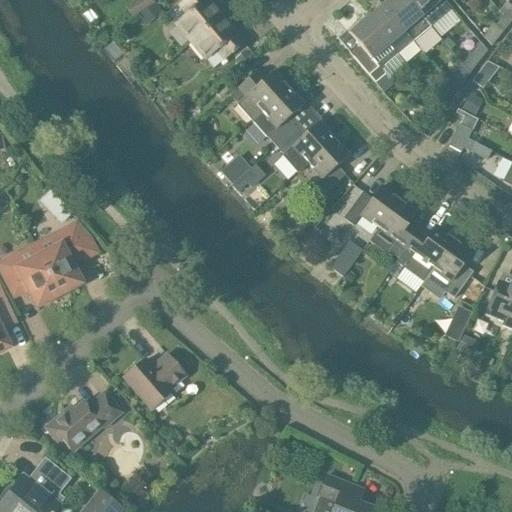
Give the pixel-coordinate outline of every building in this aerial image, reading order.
[(133,0),(125,4),(132,16),(156,3),(154,0),(133,0)] [(191,42),(221,16),(207,0),(186,0),(179,6),(187,15),(176,24),(191,42)] [(406,0),(389,0),(383,6),(414,41),(430,28),(406,0)] [(406,0),(430,28),(452,10),(443,0),(406,0)] [(510,22),(511,20),(511,7),(506,3),(499,12),(501,14),(504,16),(504,17),(510,22)] [(414,41),(383,6),(366,20),(397,56),(414,41)] [(244,44),(221,16),(191,42),(206,60),(217,51),(225,60),(244,44)] [(510,22),(504,17),(496,26),(493,24),(483,37),(491,47),(510,22)] [(397,56),(366,20),(349,34),(362,49),(352,57),(369,76),(375,84),(385,76),(385,66),(397,56)] [(464,67),(471,73),(479,62),(487,52),(480,42),(469,56),(472,58),(464,67)] [(235,59),(241,65),(250,56),(245,51),(235,59)] [(487,62),(480,71),(490,79),(499,69),(487,62)] [(464,67),(456,77),(463,83),(471,73),(464,67)] [(252,122),(288,90),(285,87),(287,85),(277,74),(275,76),(273,73),(258,86),(250,78),(230,96),(237,105),(252,122)] [(275,147),(295,128),(288,120),(303,106),(300,104),(303,102),(292,90),(290,92),(288,90),(252,122),(267,139),(268,138),(275,147)] [(440,107),(447,112),(461,95),(454,90),(440,107)] [(440,107),(435,113),(430,119),(437,125),(447,112),(440,107)] [(475,125),(463,118),(460,125),(472,131),(475,125)] [(297,173),(333,140),(331,138),(333,136),(323,124),(321,126),(318,124),(303,137),(295,128),(275,147),(283,155),(282,156),(297,173)] [(477,145),(468,140),(472,132),(460,125),(449,147),(461,153),(463,149),(473,154),(477,145)] [(348,157),(333,140),(297,173),(297,174),(308,164),(322,180),(313,188),(321,197),(341,179),(333,170),(348,157)] [(241,156),(222,170),(230,182),(250,169),(241,156)] [(511,163),(502,182),(511,187),(511,163)] [(237,193),(247,184),(248,184),(241,177),(231,186),(237,193)] [(369,242),(399,201),(381,188),(369,204),(359,197),(343,219),(353,226),(361,216),(378,229),(369,242)] [(38,202),(56,220),(67,209),(50,191),(38,202)] [(399,201),(369,242),(387,255),(389,253),(398,259),(420,230),(410,224),(417,214),(414,212),(416,210),(403,201),(402,203),(399,201)] [(34,248),(59,296),(81,284),(70,265),(71,262),(93,250),(93,251),(94,251),(88,240),(76,225),(34,248)] [(396,263),(424,283),(454,241),(436,228),(429,237),(420,230),(398,259),(396,263)] [(454,241),(424,283),(420,287),(421,288),(423,286),(440,299),(444,293),(454,300),(470,278),(460,271),(472,254),(454,241)] [(329,268),(342,278),(362,251),(348,242),(329,268)] [(59,296),(34,248),(0,265),(0,268),(13,293),(14,293),(14,292),(25,287),(27,287),(38,307),(59,296)] [(349,273),(343,281),(348,286),(354,278),(349,273)] [(507,317),(511,319),(511,282),(506,297),(495,292),(485,315),(504,323),(507,317)] [(0,351),(8,348),(0,330),(0,324),(11,319),(11,320),(12,320),(0,295),(0,351)] [(472,316),(464,333),(481,340),(488,323),(472,316)] [(128,375),(123,379),(151,411),(172,392),(170,390),(185,377),(170,359),(158,369),(152,368),(145,361),(140,364),(137,364),(128,371),(128,375)] [(66,412),(46,429),(58,443),(62,440),(72,452),(102,427),(104,429),(121,414),(104,394),(87,408),(83,404),(69,416),(66,412)] [(0,506),(0,511),(54,511),(59,506),(52,500),(68,480),(45,461),(29,481),(23,477),(14,489),(13,490),(13,491),(13,493),(14,494),(9,500),(8,500),(6,500),(5,500),(4,501),(0,506)] [(320,499),(314,511),(372,511),(373,510),(346,499),(351,486),(326,476),(317,498),(320,499)] [(83,511),(124,511),(125,511),(100,491),(83,511)]
